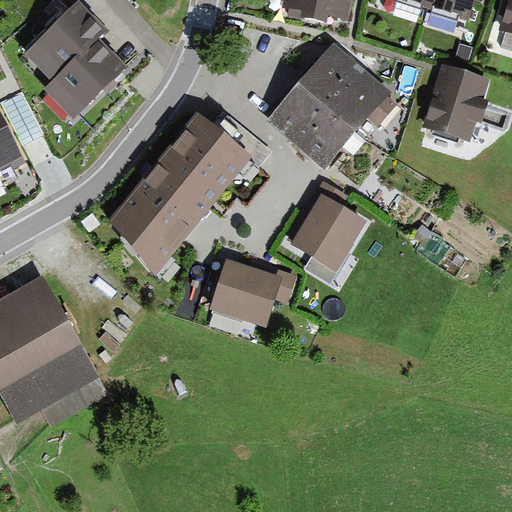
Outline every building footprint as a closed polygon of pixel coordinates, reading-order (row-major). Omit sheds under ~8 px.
[(350,23),(354,0),(284,0),(282,10),(306,15),(304,23),(326,27),(328,19),(350,23)] [(395,0),(429,10),(431,0),(395,0)] [(431,0),(429,10),(469,22),(475,2),(481,4),(482,0),(431,0)] [(511,0),(509,0),(500,32),(511,35),(511,0)] [(79,8),(26,59),(52,86),(74,64),(77,68),(100,46),(108,38),(79,8)] [(73,124),(126,73),(100,46),(77,68),(74,64),(52,86),(44,94),(73,124)] [(269,126),(326,173),(369,122),(379,131),(398,108),(387,100),(392,94),(334,47),(269,126)] [(0,173),(33,156),(0,91),(0,87),(15,80),(0,50),(0,173)] [(490,83),(444,68),(424,130),(469,145),(476,122),(480,124),(487,104),(483,103),(490,83)] [(197,120),(107,225),(156,279),(251,162),(259,170),(272,153),(224,115),(211,131),(197,120)] [(324,178),(288,242),(293,244),(290,249),(309,260),(302,272),(332,288),(368,224),(345,211),(354,195),(324,178)] [(284,282),(227,263),(210,311),(267,330),(277,300),(287,304),(296,278),(286,274),(284,282)] [(41,279),(0,301),(0,395),(17,425),(45,410),(54,425),(107,395),(41,279)]
